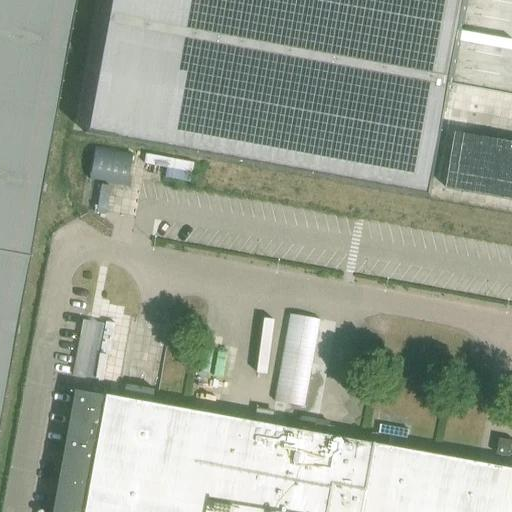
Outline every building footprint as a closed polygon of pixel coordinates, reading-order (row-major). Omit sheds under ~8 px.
[(0,0),(0,254),(26,259),(73,0),(0,0)] [(109,0),(85,134),(430,196),(465,0),(109,0)] [(94,148),(89,179),(128,186),(134,155),(94,148)] [(511,198),(511,149),(479,148),(477,196),(511,198)] [(110,186),(100,185),(96,212),(105,214),(110,186)] [(0,405),(26,259),(0,254),(0,405)] [(276,401),(307,406),(322,318),(292,313),(276,401)] [(80,337),(73,376),(95,380),(102,341),(80,337)] [(78,393),(56,511),(511,511),(511,469),(327,436),(329,423),(318,421),(318,420),(302,417),(302,418),(299,431),(108,396),(108,397),(77,391),(76,392),(78,393)] [(399,438),(398,446),(408,448),(412,420),(377,415),(374,435),(399,438)] [(511,441),(500,439),(497,455),(508,457),(511,454),(511,441)]
